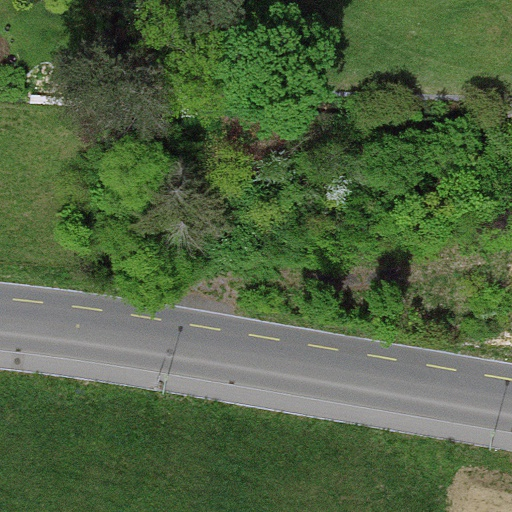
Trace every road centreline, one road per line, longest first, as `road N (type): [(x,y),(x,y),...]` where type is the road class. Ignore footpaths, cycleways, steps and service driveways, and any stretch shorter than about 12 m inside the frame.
road 1 (secondary): [(511,401),(216,348),(0,320)]
road 2 (unknown): [(124,334),(511,212)]
